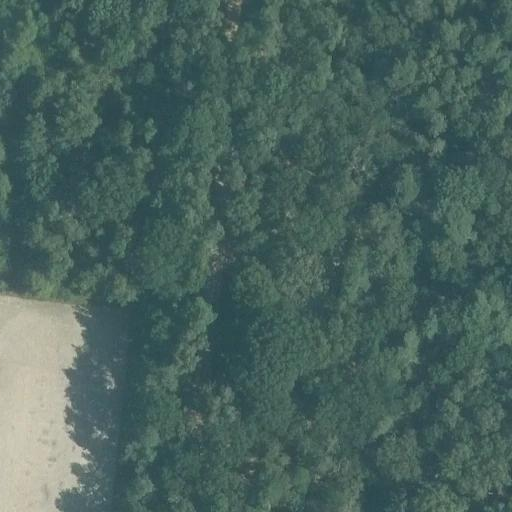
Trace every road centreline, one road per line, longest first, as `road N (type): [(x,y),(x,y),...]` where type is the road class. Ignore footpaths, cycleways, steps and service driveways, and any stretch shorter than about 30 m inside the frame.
road 1 (track): [(235,0),(194,511)]
road 2 (track): [(216,250),(259,254),(390,410),(457,511)]
